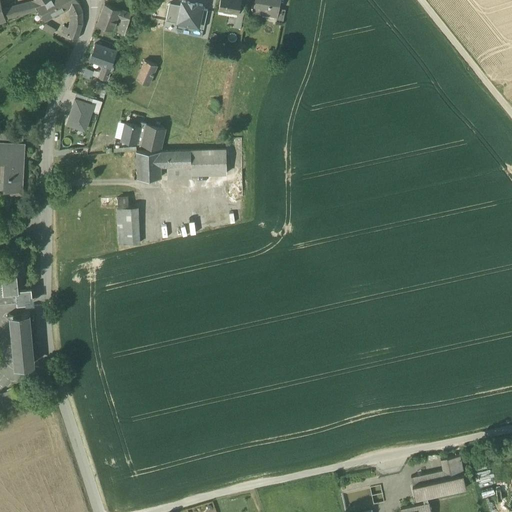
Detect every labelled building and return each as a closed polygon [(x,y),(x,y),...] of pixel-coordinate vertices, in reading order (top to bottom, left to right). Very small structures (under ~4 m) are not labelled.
[(37,6),(39,5),(35,0),(34,2),(3,10),(5,19),(37,10),(36,7),(37,6)] [(44,20),(59,13),(51,0),(47,0),(39,5),(37,6),(44,20)] [(76,0),(51,0),(59,13),(70,7),(78,2),(76,0)] [(181,5),(178,21),(197,25),(198,25),(202,8),(202,5),(182,0),(181,5)] [(220,0),(219,9),(228,10),(237,12),(238,12),(239,4),(240,0),(220,0)] [(276,15),(278,8),(279,0),(254,0),(252,11),(276,15)] [(62,32),(77,40),(82,24),(82,12),(78,2),(70,7),(73,13),(72,23),(70,29),(65,27),(62,32)] [(97,24),(113,30),(117,17),(120,9),(104,3),(97,24)] [(178,21),(181,5),(169,3),(165,20),(177,23),(178,21)] [(237,12),(237,14),(243,16),(245,5),(239,4),(238,12),(237,12)] [(198,25),(197,25),(196,27),(203,28),(207,10),(202,8),(198,25)] [(274,23),(282,24),(285,9),(278,8),(276,15),(274,23)] [(118,31),(125,33),(130,17),(131,13),(120,9),(117,17),(122,19),(118,31)] [(241,28),(243,16),(237,14),(236,14),(236,17),(234,26),(241,28)] [(90,59),(103,64),(105,59),(98,57),(102,47),(102,46),(95,44),(90,59)] [(105,59),(103,64),(111,67),(116,51),(102,46),(102,47),(98,57),(105,59)] [(136,80),(148,85),(156,65),(145,60),(136,80)] [(106,80),(109,72),(111,67),(103,64),(98,78),(106,80)] [(91,105),(93,99),(76,94),(74,99),(75,100),(91,105)] [(67,125),(85,131),(93,106),(91,105),(75,100),(67,125)] [(121,140),(137,144),(138,137),(140,126),(125,123),(121,140)] [(148,125),(145,139),(151,140),(154,126),(148,125)] [(165,128),(154,126),(151,140),(149,147),(161,149),(161,147),(165,128)] [(0,165),(5,161),(0,160),(0,131),(14,132),(13,147),(23,142),(24,130),(0,128),(0,165)] [(0,146),(13,147),(14,132),(0,131),(0,146)] [(149,147),(151,140),(145,139),(138,137),(137,144),(149,147)] [(4,190),(5,161),(0,165),(0,194),(23,196),(25,142),(23,142),(13,147),(21,147),(19,191),(4,190)] [(4,190),(19,191),(21,147),(13,147),(0,146),(0,160),(5,161),(4,190)] [(167,163),(167,179),(192,178),(192,175),(227,174),(226,149),(190,150),(160,151),(161,163),(167,163)] [(136,152),(137,180),(161,179),(161,163),(160,151),(136,152)] [(128,199),(117,199),(118,208),(128,208),(128,199)] [(132,208),(128,208),(118,208),(117,208),(119,245),(140,244),(138,208),(132,208)] [(0,302),(16,301),(21,300),(20,290),(16,290),(15,275),(4,276),(4,275),(0,275),(0,302)] [(31,289),(20,290),(21,300),(16,301),(17,305),(33,303),(31,289)] [(12,318),(17,367),(32,366),(27,316),(12,318)] [(412,484),(415,498),(423,497),(427,496),(466,487),(463,473),(464,473),(460,454),(440,458),(443,469),(411,476),(412,484)] [(400,511),(431,511),(429,502),(428,502),(424,503),(400,508),(400,511)]
